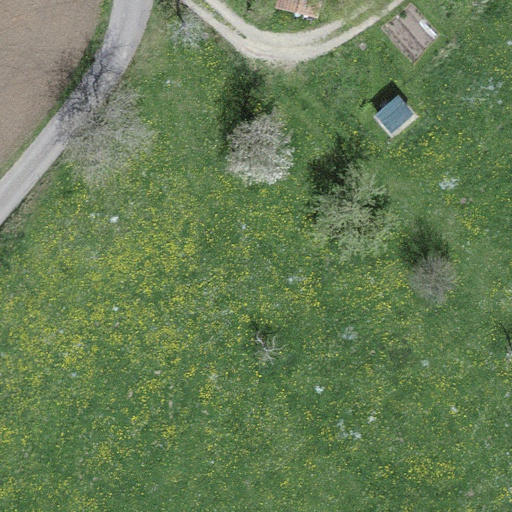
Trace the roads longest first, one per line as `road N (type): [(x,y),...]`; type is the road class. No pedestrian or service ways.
road 1 (track): [(0,203),(111,62),(132,0)]
road 2 (track): [(192,0),(237,35),(288,48),(392,0)]
